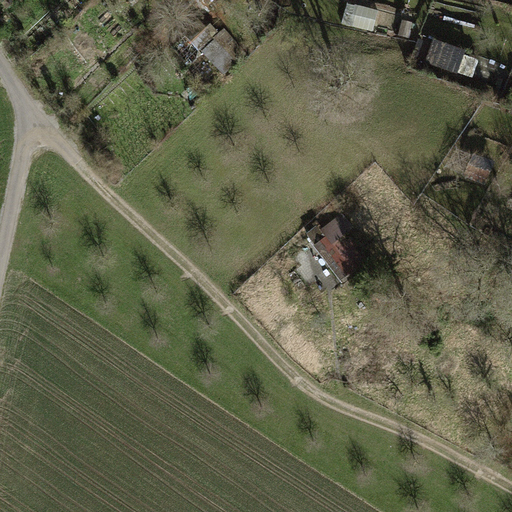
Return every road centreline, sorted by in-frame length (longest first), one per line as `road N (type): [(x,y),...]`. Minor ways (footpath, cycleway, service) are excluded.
road 1 (track): [(511,481),(397,423),(316,394),(30,115)]
road 2 (track): [(0,283),(30,115),(0,64)]
